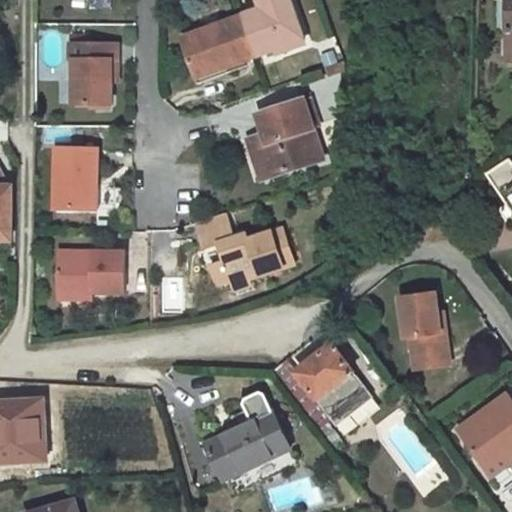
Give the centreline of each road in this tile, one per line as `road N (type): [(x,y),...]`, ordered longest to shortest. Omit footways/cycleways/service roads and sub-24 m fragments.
road 1 (residential): [(0,363),(272,335),(406,254),(432,247),(462,264),(511,332)]
road 2 (residential): [(146,194),(148,0)]
